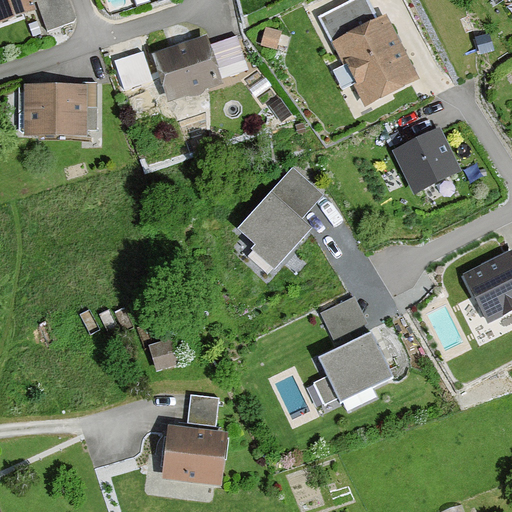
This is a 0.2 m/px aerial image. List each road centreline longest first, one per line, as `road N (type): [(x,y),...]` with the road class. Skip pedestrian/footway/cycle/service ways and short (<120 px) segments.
road 1 (residential): [(0,437),(89,430),(158,411)]
road 2 (residential): [(397,268),(511,208)]
